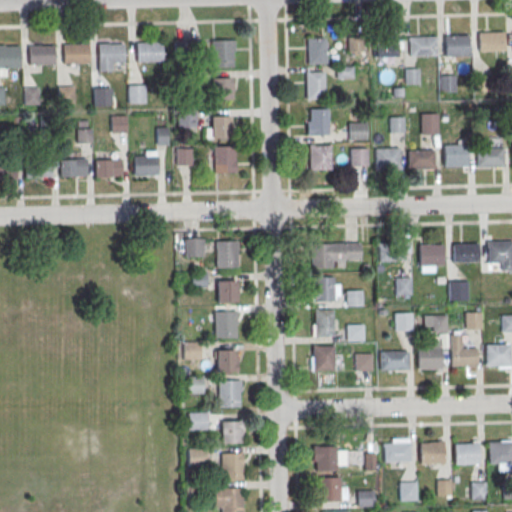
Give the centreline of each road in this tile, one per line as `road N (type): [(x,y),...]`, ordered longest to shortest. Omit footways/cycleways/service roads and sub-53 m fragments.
road 1 (residential): [(511,202),(0,216)]
road 2 (residential): [(267,0),(279,511)]
road 3 (residential): [(511,402),(277,410)]
